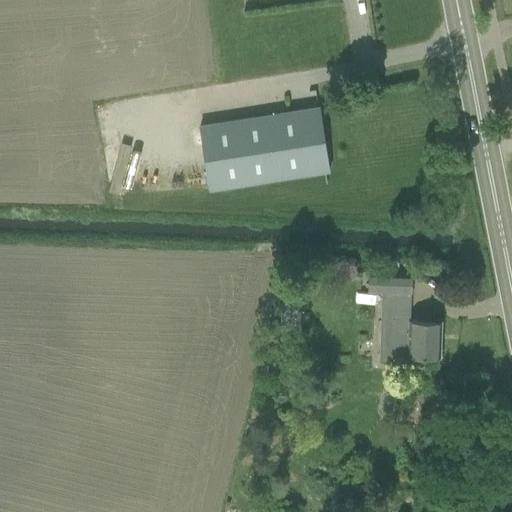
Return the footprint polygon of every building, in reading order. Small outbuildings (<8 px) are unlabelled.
[(200,125),(210,188),(330,170),(320,106),(200,125)] [(412,274),(369,272),(369,290),(412,291),(412,274)] [(282,292),(281,306),(301,306),(302,293),(282,292)] [(409,363),(409,355),(440,357),(441,320),(410,319),(410,308),(381,307),(379,362),(409,363)] [(337,365),(359,367),(361,331),(340,329),(337,365)]
